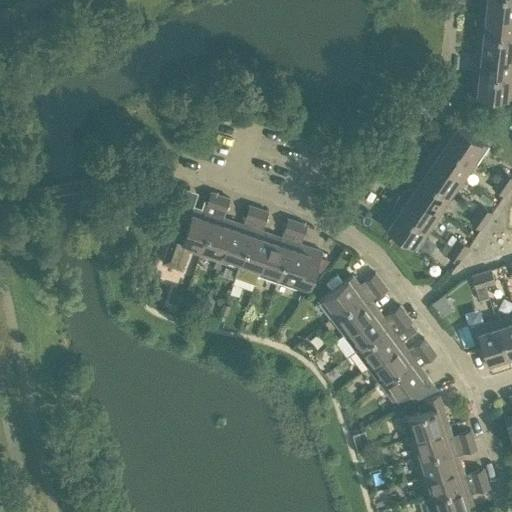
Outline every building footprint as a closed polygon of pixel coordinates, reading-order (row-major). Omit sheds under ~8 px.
[(511,0),(480,0),(479,12),(511,15),(511,0)] [(511,15),(479,12),(477,32),(511,36),(511,15)] [(511,36),(477,32),(475,53),(511,56),(511,36)] [(511,56),(475,53),(472,73),(511,77),(511,56)] [(511,77),(472,73),(470,95),(511,99),(511,77)] [(452,122),(440,139),(474,163),(486,145),(452,122)] [(440,139),(428,156),(463,180),(474,163),(440,139)] [(428,156),(416,173),(451,197),(463,180),(428,156)] [(511,176),(504,171),(498,180),(509,187),(511,181),(511,176)] [(416,173),(405,190),(440,214),(451,197),(416,173)] [(498,180),(493,188),(503,195),(509,187),(498,180)] [(405,190),(393,207),(428,231),(440,214),(405,190)] [(210,191),(205,204),(215,207),(220,195),(210,191)] [(215,207),(199,253),(219,260),(233,220),(223,217),(229,198),(220,195),(215,207)] [(173,231),(162,262),(181,269),(188,250),(199,253),(215,207),(205,204),(207,201),(203,200),(200,209),(193,207),(190,214),(183,235),(173,231)] [(248,204),(244,217),(254,220),(258,208),(248,204)] [(481,205),(475,213),(486,220),(491,212),(481,205)] [(393,207),(381,224),(416,248),(428,231),(393,207)] [(258,208),(254,220),(263,224),(268,211),(258,208)] [(475,213),(469,222),(480,229),(486,220),(475,213)] [(287,218),(283,230),(293,234),(297,221),(287,218)] [(233,220),(219,260),(238,267),(252,227),(233,220)] [(291,240),(277,280),(288,284),(297,287),(308,290),(313,275),(314,275),(320,257),(322,251),(300,243),(306,224),(297,221),(293,234),(291,240)] [(238,267),(236,275),(255,281),(258,273),(271,233),(252,227),(238,267)] [(271,233),(258,273),(277,280),(291,240),(271,233)] [(458,239),(452,247),(463,254),(468,246),(458,239)] [(452,247),(446,255),(457,262),(463,254),(452,247)] [(490,269),(481,272),(485,284),(494,281),(490,269)] [(375,272),(364,280),(370,288),(381,280),(375,272)] [(481,272),(471,275),(479,299),(488,296),(485,284),(481,272)] [(352,274),(318,300),(331,317),(365,292),(352,274)] [(381,280),(370,288),(377,297),(387,289),(381,280)] [(365,292),(331,317),(343,334),(377,308),(365,292)] [(377,308),(343,334),(356,350),(405,313),(399,305),(384,317),(377,308)] [(405,313),(356,350),(368,366),(402,341),(396,333),(411,322),(405,313)] [(511,314),(496,320),(509,360),(511,358),(511,314)] [(496,320),(475,326),(488,366),(509,360),(496,320)] [(402,341),(368,366),(380,383),(430,346),(424,338),(408,350),(402,341)] [(430,346),(380,383),(393,400),(407,390),(414,399),(437,389),(420,366),(436,354),(430,346)] [(429,408),(402,417),(408,437),(448,424),(438,394),(426,398),(429,408)] [(448,424),(408,437),(414,457),(454,444),(448,424)] [(470,428),(457,433),(460,442),(473,438),(470,428)] [(473,438),(460,442),(464,451),(476,448),(473,438)] [(454,444),(414,457),(421,476),(461,463),(454,444)] [(461,463),(421,476),(427,496),(467,483),(461,463)] [(482,467),(470,471),(473,481),(486,477),(482,467)] [(486,477),(473,481),(476,491),(489,487),(486,477)] [(427,496),(419,498),(422,511),(445,511),(474,503),(467,483),(427,496)]
